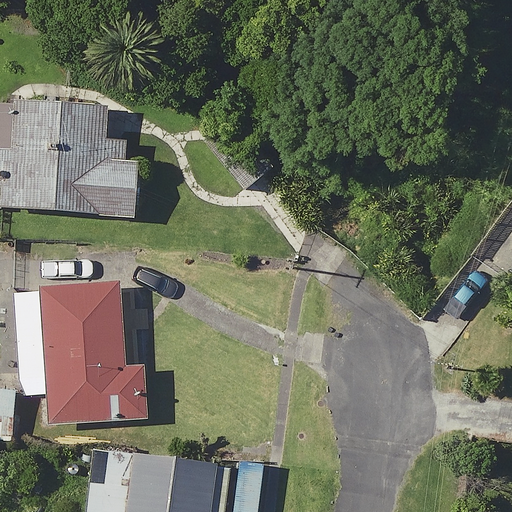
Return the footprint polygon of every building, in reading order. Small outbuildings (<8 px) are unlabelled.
[(0,214),(153,222),(155,161),(123,159),(125,116),(0,110),(0,214)] [(283,175),(240,120),(212,143),(254,198),(283,175)] [(131,374),(128,292),(24,295),(27,399),(58,398),(59,428),(152,425),(150,373),(131,374)] [(24,391),(0,388),(0,444),(20,446),(24,391)] [(232,511),(238,472),(104,455),(97,511),(232,511)]
